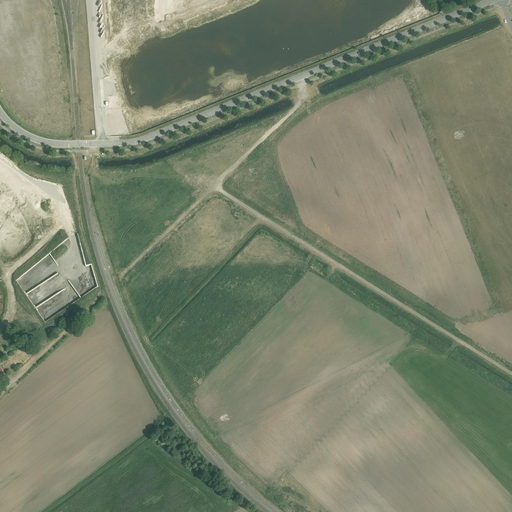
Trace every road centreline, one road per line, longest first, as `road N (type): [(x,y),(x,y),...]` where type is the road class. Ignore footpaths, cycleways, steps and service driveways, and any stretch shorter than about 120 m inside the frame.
road 1 (tertiary): [(0,112),(43,142),(138,140),(492,0)]
road 2 (unclassified): [(511,374),(212,186)]
road 3 (track): [(123,273),(297,106),(299,77)]
road 4 (residential): [(0,394),(100,296)]
